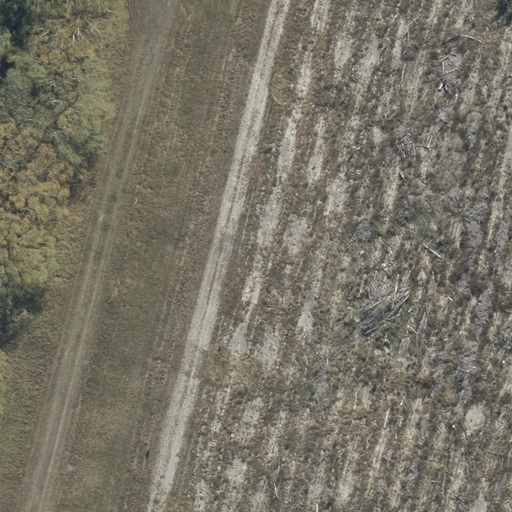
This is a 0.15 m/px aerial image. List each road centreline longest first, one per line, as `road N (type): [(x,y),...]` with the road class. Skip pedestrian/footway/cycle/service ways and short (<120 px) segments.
road 1 (track): [(38,511),(167,0)]
road 2 (track): [(281,0),(156,511)]
